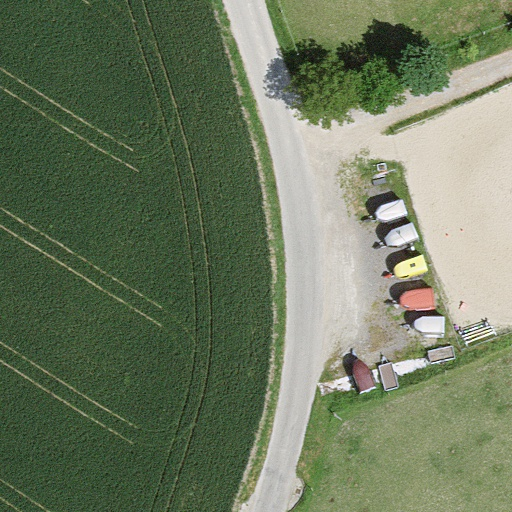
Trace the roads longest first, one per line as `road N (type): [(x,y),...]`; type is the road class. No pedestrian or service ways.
road 1 (unclassified): [(267,511),(299,366),(305,259),(289,144),(244,0)]
road 2 (track): [(289,144),(511,58)]
